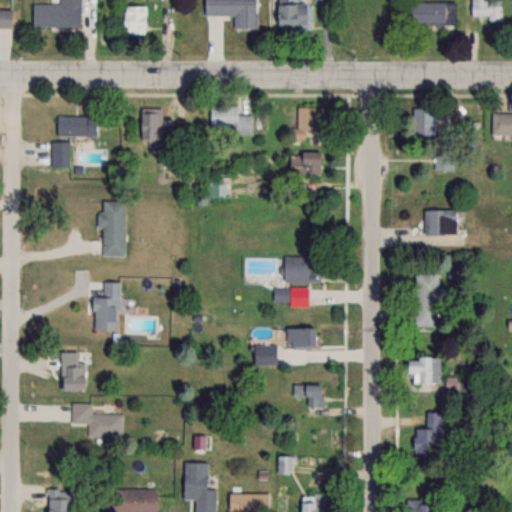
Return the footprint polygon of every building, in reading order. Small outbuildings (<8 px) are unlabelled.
[(31,26),(80,26),(79,0),(59,0),(59,4),(31,4),(31,26)] [(253,0),(202,0),(203,14),(233,14),(233,27),(254,27),(253,0)] [(311,2),(286,2),(286,0),(274,0),(275,27),(311,27),(311,2)] [(469,0),(469,16),(501,17),(501,0),(469,0)] [(454,1),(408,1),(408,22),(454,22),(454,1)] [(122,6),(122,34),(142,34),(142,6),(122,6)] [(0,27),(9,27),(9,9),(0,9),(0,27)] [(237,105),(209,105),(209,127),(234,127),(234,134),(251,134),(251,114),(237,114),(237,105)] [(296,127),(289,127),(289,142),(317,142),(317,107),(296,107),(296,127)] [(434,107),(412,107),(412,131),(434,131),(434,107)] [(139,140),(158,140),(158,108),(139,108),(139,140)] [(511,112),(490,112),(490,134),(511,133),(511,112)] [(56,115),(56,136),(95,136),(95,115),(56,115)] [(50,141),(50,167),(68,167),(68,141),(50,141)] [(319,176),(319,151),(297,151),(297,158),(288,158),(288,176),(319,176)] [(100,255),(124,255),(124,200),(100,200),(100,255)] [(423,209),(423,233),(454,233),(454,209),(423,209)] [(319,256),(282,256),(282,281),(319,281),(319,256)] [(436,273),(413,273),(413,326),(436,326),(436,273)] [(117,331),(119,288),(124,288),(124,283),(101,282),(101,297),(92,296),(91,330),(117,331)] [(306,304),(306,287),(273,287),(273,304),(306,304)] [(314,346),(314,327),(285,327),(285,346),(314,346)] [(274,344),(253,344),(253,365),(274,365),(274,344)] [(59,390),(84,390),(84,361),(76,361),(76,352),(59,352),(59,390)] [(403,373),(414,373),(414,383),(437,383),(437,356),(403,356),(403,373)] [(321,417),(321,384),(292,384),(292,396),(306,396),(306,417),(321,417)] [(120,413),(90,414),(90,403),(70,403),(70,423),(86,423),(86,437),(121,437),(120,413)] [(440,411),(424,411),(424,428),(412,428),(412,451),(440,451),(440,411)] [(276,473),(293,472),(293,455),(276,456),(276,473)] [(213,511),(214,489),(204,489),(205,462),(182,462),(181,499),(193,499),(192,511),(213,511)] [(68,511),(69,489),(44,489),(43,511),(68,511)] [(109,489),(109,511),(155,511),(155,489),(109,489)] [(227,511),(268,511),(268,492),(227,492),(227,511)] [(318,511),(318,499),(298,499),(298,511),(318,511)] [(404,511),(429,511),(429,499),(404,499),(404,511)]
